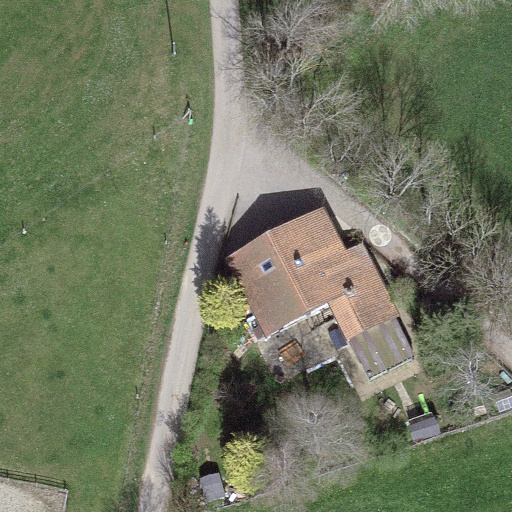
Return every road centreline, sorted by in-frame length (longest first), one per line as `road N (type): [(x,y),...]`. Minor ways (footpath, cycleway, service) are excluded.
road 1 (unclassified): [(159,511),(231,118),(237,56),(230,0)]
road 2 (track): [(511,346),(369,221),(231,118)]
